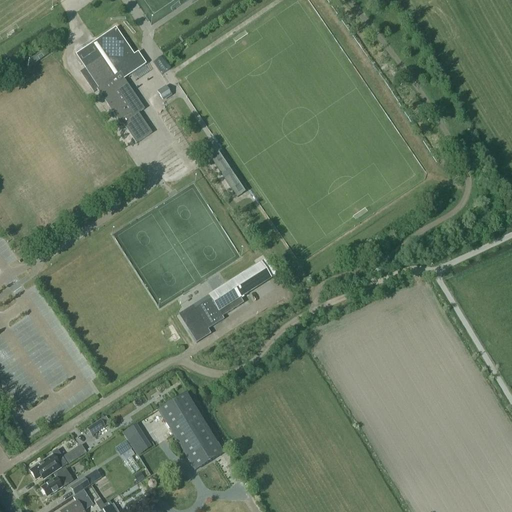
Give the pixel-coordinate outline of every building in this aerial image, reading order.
[(122,124),(136,144),(152,134),(138,114),(144,110),(120,74),(125,71),(129,76),(146,64),(138,52),(133,55),(115,28),(96,41),(75,55),(85,69),(80,72),(94,93),(97,91),(121,126),(122,124)] [(153,62),(162,74),(170,68),(162,57),(153,62)] [(166,88),(158,94),(162,100),(170,95),(166,88)] [(246,190),(222,152),(209,160),(233,198),(246,190)] [(195,309),(186,314),(192,322),(193,321),(197,326),(195,327),(188,331),(196,344),(211,335),(208,330),(224,320),(222,317),(244,304),(241,299),(271,279),(277,276),(267,260),(262,264),(214,294),(209,297),(210,299),(195,309)] [(185,393),(157,410),(174,437),(194,470),(221,453),(185,393)] [(105,428),(101,421),(87,430),(92,437),(105,428)] [(136,425),(122,434),(137,457),(151,449),(136,425)] [(125,442),(118,447),(124,455),(131,450),(125,442)] [(43,481),(57,472),(67,466),(57,451),(52,454),(54,457),(50,459),(49,459),(43,463),(42,463),(35,468),(35,469),(30,472),(35,480),(41,477),(43,481)] [(74,451),(64,458),(69,465),(79,458),(74,451)] [(54,475),(55,478),(47,484),(47,485),(41,489),(46,497),(53,493),(53,494),(72,481),(64,468),(54,475)] [(140,473),(134,478),(137,483),(144,478),(140,473)] [(85,478),(69,488),(74,496),(90,486),(85,478)] [(149,489),(153,490),(156,488),(156,485),(155,482),(151,481),(148,483),(148,486),(149,489)] [(83,511),(93,506),(83,491),(73,498),(76,502),(61,511),(83,511)] [(97,502),(101,510),(106,507),(102,500),(97,502)]
